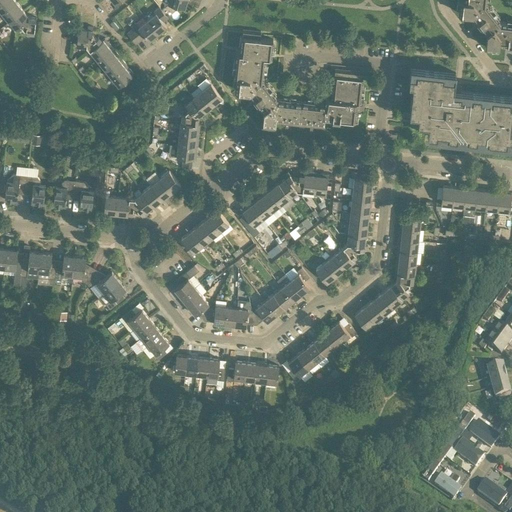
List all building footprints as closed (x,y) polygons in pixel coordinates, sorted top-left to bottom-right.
[(14,0),(0,12),(7,20),(21,8),(14,0)] [(0,0),(0,11),(0,12),(14,0),(0,0)] [(168,0),(168,4),(161,9),(167,17),(177,9),(178,7),(185,9),(187,0),(168,0)] [(479,29),(484,25),(489,32),(487,33),(486,47),(492,48),(501,22),(500,21),(486,4),(459,7),(458,14),(472,15),(473,15),(475,13),(480,20),(475,24),(479,29)] [(155,14),(147,20),(158,33),(167,27),(163,22),(168,18),(167,17),(161,9),(159,7),(153,11),(155,14)] [(26,30),(26,33),(34,34),(36,17),(28,17),(21,8),(7,20),(9,22),(10,22),(16,29),(20,25),(24,29),(26,30)] [(149,41),(158,33),(147,20),(139,27),(137,25),(127,33),(136,44),(146,36),(149,41)] [(133,20),(128,24),(132,29),(137,24),(133,20)] [(511,23),(501,22),(492,48),(499,49),(499,43),(507,44),(507,49),(511,49),(511,23)] [(90,50),(99,43),(92,34),(93,27),(88,26),(87,29),(78,28),(76,46),(87,47),(90,50)] [(234,78),(236,78),(263,81),(265,57),(271,58),(273,40),(260,38),(261,32),(243,30),(241,48),(234,48),(234,55),(237,56),(234,78)] [(99,43),(90,50),(97,60),(111,49),(113,48),(108,42),(106,43),(103,40),(105,39),(105,38),(99,43)] [(111,49),(97,60),(105,69),(118,58),(120,57),(115,51),(113,52),(111,49)] [(118,58),(105,69),(112,78),(125,67),(127,66),(122,60),(120,61),(118,58)] [(78,69),(83,76),(87,72),(82,66),(78,69)] [(125,67),(112,78),(119,87),(122,91),(133,82),(130,78),(134,74),(129,69),(127,70),(125,67)] [(363,109),(364,102),(360,101),(364,72),(335,69),(332,100),(327,99),(325,117),(355,121),(356,109),(363,109)] [(428,137),(511,145),(511,130),(510,130),(511,115),(511,97),(454,91),(456,73),(410,69),(409,84),(413,84),(409,114),(419,115),(418,123),(429,125),(428,137)] [(276,120),(277,99),(263,81),(236,78),(235,90),(245,91),(249,88),(256,97),(251,101),(255,106),(260,102),(268,111),(263,114),(262,124),(275,126),(276,120)] [(96,83),(92,87),(97,93),(102,90),(96,83)] [(222,98),(211,83),(202,91),(213,105),(222,98)] [(192,98),(193,99),(204,112),(213,105),(202,91),(192,98)] [(109,102),(105,97),(100,101),(104,106),(109,102)] [(198,117),(204,112),(193,99),(186,105),(190,109),(185,113),(185,115),(182,115),(181,122),(197,124),(198,117)] [(299,123),(301,102),(277,99),(276,120),(286,121),(285,128),(288,128),(288,122),(291,122),(291,121),(293,122),(299,123)] [(307,124),(310,124),(309,130),(312,130),(313,124),(315,125),(315,124),(317,124),(317,125),(324,125),(325,117),(327,99),(326,99),(325,104),(301,102),(299,123),(306,124),(306,123),(307,123),(307,124)] [(180,122),(179,134),(196,136),(198,137),(199,129),(197,129),(197,125),(200,125),(200,124),(197,124),(181,122),(180,122)] [(14,141),(29,143),(30,130),(15,128),(14,141)] [(33,134),(32,144),(41,145),(42,135),(33,134)] [(196,136),(179,134),(178,146),(195,148),(197,148),(198,140),(196,140),(196,136)] [(62,151),(68,159),(77,151),(71,143),(62,151)] [(195,148),(178,146),(177,157),(196,159),(197,152),(195,151),(195,148)] [(123,169),(124,170),(127,173),(134,168),(130,164),(123,169)] [(18,166),(17,174),(38,176),(39,168),(18,166)] [(181,185),(169,170),(160,177),(172,192),(181,185)] [(298,191),(302,191),(304,179),(292,178),(288,172),(284,175),(286,178),(298,191)] [(315,192),(316,175),(317,173),(309,172),(309,175),(305,174),(305,172),(304,172),(304,179),(302,191),(315,192)] [(25,194),(27,176),(27,175),(13,174),(7,179),(6,181),(7,181),(5,200),(17,201),(18,193),(20,192),(25,192),(25,194)] [(316,175),(315,192),(326,194),(328,174),(320,174),(320,176),(316,175)] [(37,177),(27,176),(25,194),(26,192),(30,193),(32,195),(31,203),(43,204),(45,185),(39,185),(40,180),(37,177)] [(152,184),(163,199),(172,192),(160,177),(152,184)] [(353,188),(371,190),(373,179),(354,177),(353,188)] [(298,191),(286,178),(277,185),(288,199),(298,191)] [(55,186),(53,205),(65,207),(66,199),(68,197),(73,198),(73,199),(75,181),(65,180),(62,183),(61,187),(55,186)] [(88,190),(88,185),(86,182),(75,181),(73,199),(74,199),(74,198),(79,198),(80,200),(79,208),(92,210),(94,190),(88,190)] [(155,206),(163,199),(152,184),(143,191),(154,205),(155,206)] [(288,199),(277,185),(268,191),(279,205),(288,199)] [(452,205),(454,187),(443,186),(441,204),(452,205)] [(452,205),(464,207),(466,188),(454,187),(452,205)] [(352,199),(370,201),(371,190),(353,188),(352,199)] [(474,216),(475,208),(477,190),(466,188),(464,207),(463,215),(474,216)] [(475,208),(487,209),(489,191),(477,190),(475,208)] [(134,198),(130,198),(128,210),(140,212),(144,217),(148,214),(146,211),(154,205),(143,191),(134,198)] [(260,198),(271,212),(279,205),(268,191),(260,198)] [(487,209),(498,210),(500,192),(489,191),(487,209)] [(500,192),(498,210),(509,212),(511,193),(500,192)] [(115,214),(117,197),(106,196),(104,215),(111,216),(112,214),(115,214)] [(128,210),(130,198),(117,197),(115,214),(115,216),(123,217),(123,215),(127,215),(127,217),(128,210)] [(271,212),(260,198),(251,205),(262,219),(271,212)] [(369,212),(370,201),(352,199),(350,210),(369,212)] [(254,226),(262,219),(251,205),(242,211),(246,216),(241,220),(240,219),(239,219),(253,237),(259,232),(254,226)] [(321,218),(314,209),(311,212),(317,220),(321,218)] [(208,217),(220,231),(229,224),(218,210),(208,217)] [(349,221),(368,223),(369,212),(350,210),(349,221)] [(403,223),(402,227),(420,229),(421,218),(401,216),(400,223),(403,223)] [(220,231),(208,217),(199,224),(211,238),(220,231)] [(321,221),(318,224),(325,232),(328,229),(321,221)] [(367,234),(368,223),(349,221),(348,232),(367,234)] [(211,238),(199,224),(190,231),(202,246),(211,238)] [(420,229),(402,227),(400,227),(399,235),(401,235),(401,238),(418,240),(420,229)] [(193,253),(202,246),(190,231),(181,239),(193,253)] [(367,245),(364,245),(365,236),(366,237),(367,234),(348,232),(347,244),(343,247),(351,257),(360,250),(367,251),(367,245)] [(418,240),(401,238),(399,238),(398,246),(400,246),(400,250),(417,252),(418,240)] [(351,257),(343,247),(333,255),(345,268),(346,270),(352,265),(351,264),(354,261),(355,263),(356,262),(351,257)] [(14,285),(20,286),(23,257),(17,256),(18,250),(6,249),(4,268),(15,269),(14,285)] [(417,252),(400,250),(398,250),(397,257),(399,257),(399,261),(416,263),(417,252)] [(31,278),(38,279),(41,253),(29,251),(29,257),(23,257),(20,286),(26,286),(27,281),(31,278)] [(52,254),(41,253),(38,279),(38,283),(54,285),(55,279),(57,260),(51,260),(52,254)] [(57,260),(55,279),(61,280),(62,275),(73,276),(75,256),(64,255),(63,261),(57,260)] [(345,268),(333,255),(325,262),(336,275),(337,277),(343,272),(342,271),(345,268)] [(88,284),(96,269),(85,263),(86,257),(75,256),(73,276),(84,277),(83,282),(88,284)] [(416,263),(399,261),(396,261),(396,269),(398,269),(397,273),(395,273),(397,273),(414,275),(416,263)] [(336,275),(325,262),(316,269),(328,284),(334,280),(333,278),(336,275)] [(181,298),(195,287),(188,279),(198,270),(194,265),(186,271),(186,272),(177,279),(180,284),(174,289),(181,298)] [(290,280),(301,294),(310,287),(305,281),(310,277),(302,267),(296,271),(298,274),(290,280)] [(97,297),(103,293),(119,280),(112,272),(107,275),(96,269),(88,284),(93,287),(97,284),(103,292),(97,297)] [(396,281),(388,287),(400,302),(402,300),(402,299),(409,293),(405,288),(409,285),(410,283),(413,283),(414,275),(397,273),(396,281)] [(119,280),(103,293),(97,297),(104,306),(106,305),(110,310),(125,298),(125,297),(121,300),(118,295),(126,289),(119,280)] [(293,301),(301,294),(290,280),(282,287),(293,301)] [(181,298),(188,306),(202,295),(195,287),(181,298)] [(282,287),(273,294),(284,308),(293,301),(282,287)] [(400,302),(388,287),(380,294),(391,309),(400,302)] [(504,289),(500,294),(506,298),(509,292),(504,289)] [(273,294),(265,301),(276,314),(284,308),(273,294)] [(391,309),(380,294),(371,301),(383,315),(391,309)] [(502,303),(506,298),(500,294),(497,299),(502,303)] [(203,321),(210,309),(207,305),(209,304),(202,295),(188,306),(195,315),(197,313),(203,321)] [(239,300),(238,308),(237,308),(235,325),(246,326),(246,324),(257,325),(253,312),(250,301),(239,300)] [(276,314),(265,301),(256,308),(257,309),(253,312),(257,325),(265,319),(267,321),(276,314)] [(383,315),(371,301),(363,308),(375,322),(383,315)] [(224,324),(226,307),(215,305),(215,310),(210,309),(203,321),(213,322),(213,323),(224,324)] [(224,324),(235,325),(237,308),(226,307),(224,324)] [(375,322),(363,308),(355,314),(366,329),(375,322)] [(490,308),(487,313),(492,316),(495,311),(490,308)] [(128,320),(135,329),(149,318),(142,309),(135,314),(132,309),(122,317),(126,322),(128,320)] [(488,322),(492,316),(487,313),(483,318),(488,322)] [(507,314),(499,324),(511,333),(511,317),(507,314)] [(142,337),(155,326),(149,318),(135,329),(142,337)] [(339,321),(333,326),(330,328),(341,342),(350,335),(352,337),(357,333),(349,323),(344,327),(339,321)] [(108,328),(112,333),(118,328),(114,323),(108,328)] [(511,339),(511,333),(499,324),(492,334),(507,345),(511,339)] [(149,346),(162,334),(155,326),(142,337),(135,343),(142,351),(149,346)] [(330,328),(323,334),(322,335),(333,348),(341,342),(330,328)] [(162,334),(149,346),(155,354),(153,356),(157,361),(167,353),(163,348),(169,343),(162,334)] [(501,354),(507,345),(492,334),(485,343),(482,341),(479,346),(484,350),(488,345),(501,354)] [(333,348),(322,335),(314,342),(325,355),(333,348)] [(325,355),(314,342),(305,348),(316,362),(325,355)] [(316,362),(305,348),(297,355),(308,369),(316,362)] [(185,373),(187,356),(176,355),(174,372),(185,373)] [(308,369),(297,355),(288,362),(293,368),(288,372),(296,382),(302,378),(299,375),(308,369)] [(196,374),(198,357),(187,356),(185,373),(196,374)] [(207,376),(209,358),(198,357),(196,374),(207,376)] [(209,358),(207,376),(217,377),(217,380),(224,381),(225,368),(219,367),(220,359),(209,358)] [(227,381),(233,382),(234,379),(244,380),(246,362),(235,361),(234,369),(228,368),(227,381)] [(257,363),(246,362),(244,380),(255,381),(257,363)] [(489,379),(505,374),(502,364),(490,368),(488,362),(482,363),(484,370),(487,369),(489,379)] [(268,365),(257,363),(255,381),(266,382),(268,365)] [(279,366),(268,365),(266,382),(277,383),(279,366)] [(492,389),(508,384),(505,374),(489,379),(492,389)] [(494,406),(500,404),(498,398),(511,395),(508,384),(492,389),(495,399),(492,400),(494,406)] [(296,411),(300,408),(296,402),(291,405),(296,411)] [(470,412),(463,421),(458,429),(463,433),(475,416),(470,412)] [(498,416),(492,422),(498,428),(504,422),(498,416)] [(476,420),(468,432),(488,446),(497,433),(476,420)] [(452,438),(451,438),(456,442),(463,433),(458,429),(452,438)] [(483,455),(463,441),(455,453),(475,467),(483,455)] [(445,457),(451,449),(446,445),(440,454),(445,457)] [(440,454),(434,462),(439,466),(445,457),(440,454)] [(454,459),(448,468),(466,481),(472,472),(454,459)] [(439,466),(434,462),(422,477),(427,481),(439,466)] [(441,471),(438,476),(460,491),(463,486),(441,471)] [(511,492),(511,490),(491,476),(480,491),(502,506),(511,492)]
